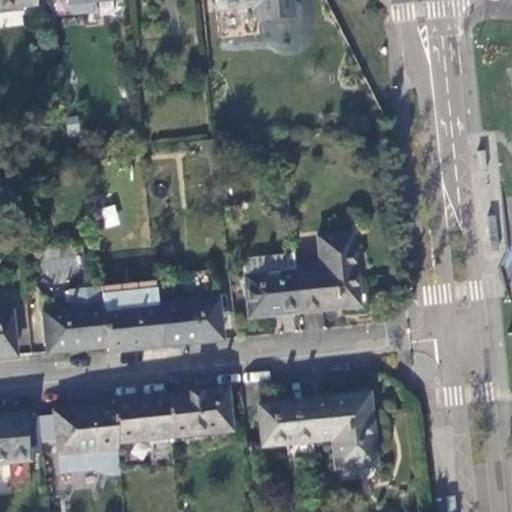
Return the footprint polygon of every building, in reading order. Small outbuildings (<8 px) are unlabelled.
[(0,0),(0,9),(37,7),(36,0),(0,0)] [(290,17),(288,0),(219,0),(221,9),(259,5),(262,20),(290,17)] [(297,273),(300,313),(327,310),(326,289),(337,288),(338,299),(343,298),(344,304),(350,303),(350,307),(359,307),(353,236),(321,239),(324,270),(297,273)] [(297,273),(295,261),(245,265),(246,278),(250,318),(300,313),(297,273)] [(44,314),(44,316),(48,354),(108,348),(104,313),(102,289),(70,292),(72,311),(44,314)] [(218,300),(158,307),(162,348),(192,345),(192,338),(222,334),(218,300)] [(108,348),(109,354),(162,348),(158,307),(104,313),(108,348)] [(0,316),(0,352),(14,351),(10,316),(0,316)] [(231,431),(226,392),(167,397),(172,437),(205,434),(228,431),(231,431)] [(167,397),(112,403),(114,409),(117,443),(172,437),(167,397)] [(370,397),(309,403),(310,411),(313,443),(333,441),(336,470),(376,466),(370,397)] [(297,460),(315,458),(313,443),(310,411),(279,413),(279,405),(259,408),(264,447),(295,444),(297,460)] [(117,443),(114,409),(53,415),(54,418),(38,419),(41,443),(56,442),(60,475),(96,471),(101,473),(108,475),(114,476),(120,477),(117,443)] [(0,419),(0,465),(28,462),(22,417),(0,419)] [(228,431),(205,434),(206,447),(229,445),(228,431)]
